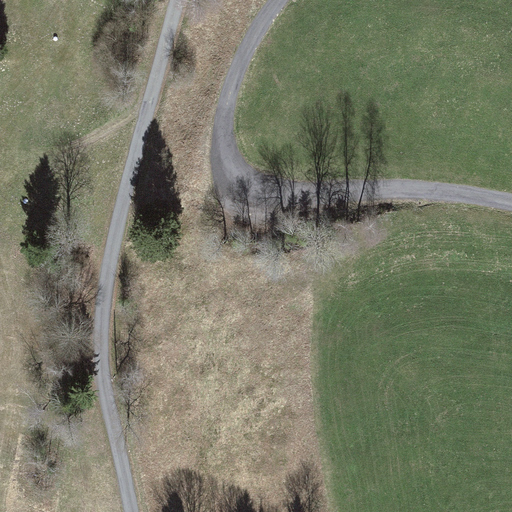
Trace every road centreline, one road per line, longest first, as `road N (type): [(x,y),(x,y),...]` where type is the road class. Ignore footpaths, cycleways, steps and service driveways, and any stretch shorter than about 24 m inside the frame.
road 1 (unclassified): [(133,511),(112,341),(118,256),(181,0)]
road 2 (unclassified): [(425,196),(249,197),(225,163),(226,106),(274,0)]
